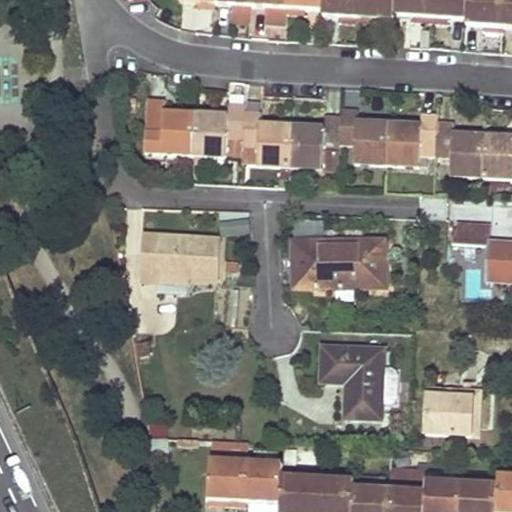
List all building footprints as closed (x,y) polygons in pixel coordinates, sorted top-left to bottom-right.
[(215,0),(216,6),(234,7),(252,9),(252,0),(215,0)] [(287,0),(252,0),(252,9),(271,9),(287,10),(287,0)] [(287,0),(287,10),(307,12),(324,13),(324,0),(287,0)] [(360,0),(324,0),(324,13),(324,18),(342,19),(359,20),(360,0)] [(397,0),(360,0),(359,20),(377,21),(396,23),(397,18),(397,0)] [(433,0),(397,0),(397,18),(416,19),(432,21),(433,0)] [(433,0),(432,21),(453,22),(468,23),(469,0),(433,0)] [(469,0),(468,23),(468,26),(486,28),(503,29),(504,0),(469,0)] [(511,0),(504,0),(503,29),(511,30),(511,0)] [(250,27),(252,9),(234,7),(232,26),(250,27)] [(147,155),(194,158),(197,116),(167,114),(167,102),(150,101),(147,155)] [(230,118),(197,116),(194,158),(228,160),(228,155),(229,140),(244,141),(246,115),(246,108),(231,107),(230,118)] [(342,113),(342,120),(340,145),(358,146),(356,166),(387,168),(390,126),(359,124),(360,114),(342,113)] [(263,116),(246,115),(244,141),(244,148),(260,149),(259,163),(259,169),(291,171),(293,128),(262,126),(263,116)] [(422,128),(390,126),(387,168),(420,170),(421,151),(437,152),(439,125),(439,118),(423,117),(422,128)] [(326,130),(293,128),(291,171),(324,173),(325,152),(340,153),(340,145),(342,120),(327,119),(326,130)] [(455,126),(439,125),(437,152),(437,159),(453,160),(451,178),(484,180),(487,139),(455,137),(455,126)] [(511,140),(487,139),(484,180),(511,181),(511,140)] [(244,141),(229,140),(228,155),(243,156),(244,148),(244,141)] [(260,149),(244,148),(243,156),(243,162),(259,163),(260,149)] [(340,153),(325,152),(324,173),(339,173),(340,153)] [(294,222),(295,257),(310,256),(310,245),(325,244),(325,222),(294,222)] [(251,226),(221,223),(221,237),(251,239),(251,226)] [(491,228),(459,226),(458,232),(456,232),(455,240),(453,239),(453,247),(490,249),(487,283),(511,284),(511,246),(490,245),(491,228)] [(222,242),(145,236),(142,283),(159,284),(160,277),(192,279),(219,281),(222,242)] [(295,257),(296,292),(335,291),(358,290),(386,290),(386,255),(368,256),(368,243),(325,244),(310,245),(310,256),(295,257)] [(385,243),(368,243),(368,256),(386,255),(385,243)] [(159,284),(159,293),(191,296),(192,279),(160,277),(159,284)] [(358,290),(335,291),(336,307),(359,306),(358,290)] [(325,350),(323,384),(350,385),(348,420),(382,421),(383,406),(384,369),(385,352),(325,350)] [(400,395),(400,377),(397,373),(393,370),(384,369),(383,406),(392,406),(397,402),(399,399),(400,395)] [(427,438),(473,440),(475,402),(429,400),(427,438)] [(171,440),(151,439),(152,456),(172,454),(171,440)] [(249,444),(214,442),(213,463),(249,465),(249,444)] [(246,504),(249,465),(213,463),(210,502),(239,504),(246,504)] [(253,505),(281,506),(283,480),(284,467),(249,465),(246,504),(253,505)] [(429,470),(391,469),(389,493),(427,494),(428,485),(429,470)] [(511,511),(511,479),(500,479),(500,489),(498,511),(511,511)] [(317,511),(319,482),(283,480),(281,506),(281,511),(317,511)] [(354,511),(356,490),(356,483),(319,482),(317,511),(354,511)] [(461,511),(464,487),(428,485),(427,494),(425,511),(461,511)] [(498,511),(500,489),(464,487),(461,511),(498,511)] [(388,511),(389,493),(356,490),(354,511),(388,511)] [(425,511),(427,494),(389,493),(388,511),(425,511)]
